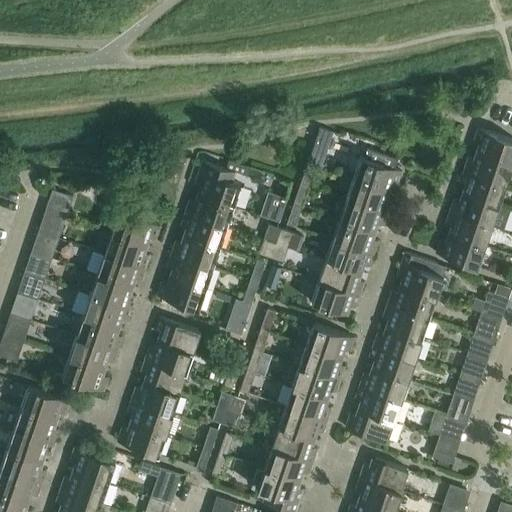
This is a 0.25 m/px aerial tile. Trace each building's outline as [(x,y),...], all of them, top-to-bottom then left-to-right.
[(482,144),(479,151),(511,163),(511,162),(511,139),(478,128),(473,142),(482,144)] [(361,156),(353,177),(386,189),(389,181),(397,184),(401,170),(390,167),(393,157),(367,148),(364,157),(361,156)] [(468,157),(464,169),(505,183),(511,163),(479,151),(476,160),(468,157)] [(310,153),(308,162),(316,164),(319,156),(310,153)] [(203,187),(200,194),(233,206),(240,184),(232,181),(235,171),(203,161),(195,184),(203,187)] [(308,162),(300,183),(309,185),(316,164),(308,162)] [(468,184),(465,193),(498,204),(505,183),(464,169),(460,182),(468,184)] [(353,177),(346,198),(387,212),(391,199),(384,197),(386,189),(353,177)] [(300,183),(294,203),(302,206),(309,185),(300,183)] [(52,189),(45,210),(66,217),(73,196),(52,189)] [(453,201),(451,209),(491,224),(503,228),(510,208),(498,204),(492,202),(465,193),(462,200),(455,198),(453,201)] [(190,199),(185,212),(226,226),(233,206),(200,194),(198,202),(190,199)] [(346,198),(339,219),(372,230),(375,222),(383,224),(387,212),(346,198)] [(294,203),(287,223),(295,226),(302,206),(294,203)] [(267,217),(271,218),(279,221),(283,208),(271,204),(267,217)] [(454,226),(451,233),(484,244),(491,224),(451,209),(446,223),(454,226)] [(118,211),(111,233),(144,244),(147,236),(155,238),(160,225),(118,211)] [(189,227),(187,235),(219,246),(226,226),(185,212),(181,225),(189,227)] [(339,219),(332,239),(373,253),(377,240),(370,237),(372,230),(339,219)] [(41,222),(38,231),(59,237),(62,229),(41,222)] [(269,224),(264,239),(276,243),(281,228),(269,224)] [(281,228),(276,243),(288,247),(288,246),(293,232),(281,228)] [(38,231),(35,239),(56,246),(59,237),(38,231)] [(293,232),(288,246),(300,250),(304,236),(293,232)] [(111,233),(104,253),(145,267),(150,254),(142,252),(144,244),(111,233)] [(441,238),(436,252),(476,266),(484,244),(451,233),(449,241),(441,238)] [(176,240),(171,253),(212,267),(219,246),(187,235),(184,243),(176,240)] [(259,253),(267,256),(271,257),(276,243),(264,239),(259,253)] [(332,239),(325,260),(358,271),(361,263),(369,266),(373,253),(332,239)] [(276,243),(271,257),(283,261),(288,247),(276,243)] [(402,261),(397,275),(405,278),(403,285),(435,296),(442,275),(441,274),(445,263),(414,253),(405,250),(402,261)] [(104,253),(97,273),(130,284),(133,277),(141,279),(145,267),(104,253)] [(175,268),(173,276),(205,287),(212,267),(171,253),(167,266),(175,268)] [(257,259),(250,280),(258,283),(265,262),(257,259)] [(325,260),(319,280),(360,293),(364,281),(356,278),(358,271),(325,260)] [(27,262),(24,271),(45,278),(48,269),(27,262)] [(273,264),(265,286),(274,289),(281,267),(273,264)] [(24,271),(22,279),(42,286),(45,278),(24,271)] [(97,273),(90,294),(131,308),(135,295),(128,292),(130,284),(97,273)] [(162,281),(157,295),(165,297),(162,306),(195,317),(198,308),(205,287),(173,276),(170,284),(162,281)] [(250,280),(243,300),(251,303),(258,283),(250,280)] [(355,306),(360,293),(319,280),(311,301),(344,313),(347,304),(355,306)] [(392,290),(388,303),(429,316),(435,296),(403,285),(400,293),(392,290)] [(485,299),(505,306),(508,297),(488,290),(485,299)] [(90,294),(83,314),(116,326),(119,318),(127,320),(131,308),(90,294)] [(236,320),(244,323),(251,303),(243,300),(236,320)] [(391,319),(389,325),(422,336),(429,316),(388,303),(383,316),(391,319)] [(13,304),(10,312),(31,319),(34,311),(13,304)] [(268,308),(261,328),(268,331),(275,310),(268,308)] [(10,312),(8,320),(28,327),(31,319),(10,312)] [(83,314),(76,335),(117,349),(122,336),(114,333),(116,326),(83,314)] [(163,332),(160,340),(193,351),(200,330),(160,316),(155,330),(163,332)] [(314,323),(307,344),(341,355),(344,348),(350,350),(355,337),(314,323)] [(476,324),(474,332),(494,338),(497,331),(476,324)] [(378,331),(373,345),(414,358),(422,336),(389,325),(386,334),(378,331)] [(261,328),(254,349),(261,352),(268,331),(261,328)] [(471,341),(491,348),(494,338),(474,332),(471,341)] [(76,335),(69,355),(103,367),(105,359),(113,361),(117,349),(76,335)] [(150,346),(146,358),(186,372),(193,351),(160,340),(158,348),(150,346)] [(238,343),(231,364),(239,366),(246,346),(238,343)] [(307,344),(300,365),(341,379),(345,366),(338,364),(341,355),(307,344)] [(377,360),(375,367),(407,378),(414,358),(373,345),(369,357),(377,360)] [(20,353),(0,346),(0,355),(7,358),(5,365),(14,368),(20,353)] [(254,349),(247,369),(255,372),(261,352),(254,349)] [(62,376),(71,379),(103,390),(108,377),(100,374),(103,367),(69,355),(62,376)] [(149,373),(147,381),(179,392),(186,372),(146,358),(141,371),(149,373)] [(224,385),(232,387),(239,366),(231,364),(224,385)] [(300,365),(293,385),(327,396),(330,389),(336,392),(341,379),(300,365)] [(462,366),(460,373),(480,380),(483,373),(462,366)] [(364,372),(360,384),(400,398),(407,378),(375,367),(372,375),(364,372)] [(247,369),(240,390),(248,393),(255,372),(247,369)] [(456,383),(477,390),(480,380),(460,373),(456,383)] [(136,386),(132,398),(172,413),(179,392),(147,381),(144,389),(136,386)] [(363,401),(361,407),(393,420),(400,398),(360,384),(355,398),(363,401)] [(293,385),(286,405),(327,419),(331,407),(324,405),(327,396),(293,385)] [(28,386),(21,407),(50,417),(54,418),(56,411),(64,414),(69,399),(28,386)] [(222,390),(217,405),(229,409),(234,394),(222,390)] [(234,394),(229,409),(241,413),(246,398),(234,394)] [(135,414),(133,422),(166,433),(172,413),(132,398),(127,412),(135,414)] [(212,419),(220,422),(224,423),(226,417),(229,409),(217,405),(212,419)] [(286,405),(278,426),(311,437),(314,429),(322,432),(327,419),(286,405)] [(449,406),(446,414),(466,421),(469,413),(449,406)] [(21,407),(14,427),(55,441),(59,428),(51,426),(54,418),(50,417),(21,407)] [(351,412),(346,425),(346,427),(386,440),(393,420),(361,407),(358,415),(351,412)] [(226,417),(224,423),(236,428),(241,413),(229,409),(226,417)] [(443,422),(464,429),(466,421),(446,414),(443,422)] [(122,427),(118,440),(158,454),(166,433),(133,422),(130,430),(122,427)] [(210,425),(203,445),(211,449),(218,428),(210,425)] [(278,426),(272,446),(313,460),(317,447),(309,444),(311,437),(278,426)] [(14,427),(7,448),(40,459),(43,451),(51,454),(55,441),(14,427)] [(226,431),(219,451),(227,454),(234,433),(226,431)] [(203,445),(196,466),(204,469),(211,449),(203,445)] [(272,446),(265,467),(298,478),(300,470),(309,473),(313,460),(272,446)] [(78,463),(75,471),(108,482),(115,461),(75,447),(70,460),(78,463)] [(452,463),(455,455),(434,447),(432,456),(452,463)] [(7,448),(0,468),(41,482),(46,469),(38,467),(40,459),(7,448)] [(219,451),(212,472),(220,475),(227,454),(219,451)] [(364,464),(360,475),(400,489),(407,468),(375,457),(372,466),(364,464)] [(267,492),(263,501),(295,511),(303,488),(295,486),(298,478),(265,467),(263,470),(258,468),(254,481),(259,483),(257,488),(267,492)] [(0,468),(0,490),(26,500),(28,492),(37,495),(41,482),(0,468)] [(65,476),(60,489),(101,503),(108,482),(75,471),(73,479),(65,476)] [(154,483),(175,490),(178,482),(157,475),(154,483)] [(364,491),(361,499),(393,510),(400,489),(360,475),(356,488),(364,491)] [(439,488),(435,501),(443,504),(447,491),(439,488)] [(64,504),(61,511),(97,511),(101,503),(60,489),(56,501),(64,504)] [(0,490),(0,511),(30,511),(31,510),(23,507),(26,500),(0,490)] [(447,491),(443,504),(463,511),(467,498),(447,491)] [(217,495),(214,503),(235,511),(238,502),(217,495)] [(350,504),(347,511),(392,511),(393,510),(361,499),(358,507),(350,504)] [(511,511),(511,503),(500,500),(498,507),(511,511)]
